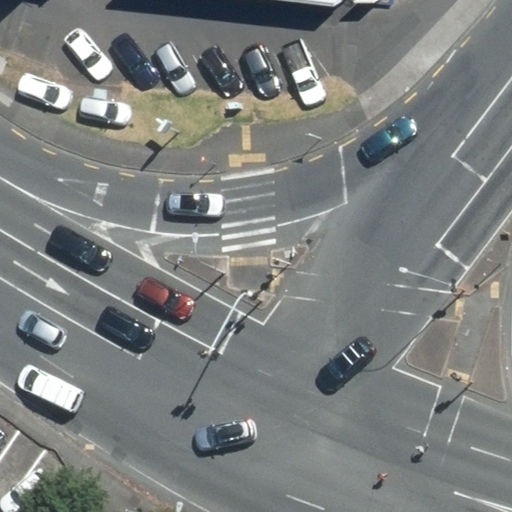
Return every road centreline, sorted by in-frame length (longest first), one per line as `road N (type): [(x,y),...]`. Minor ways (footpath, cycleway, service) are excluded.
road 1 (primary): [(0,213),(250,202),(444,163)]
road 2 (primary): [(0,246),(272,397)]
road 3 (secondary): [(444,163),(272,397)]
road 4 (primary): [(272,397),(511,501)]
